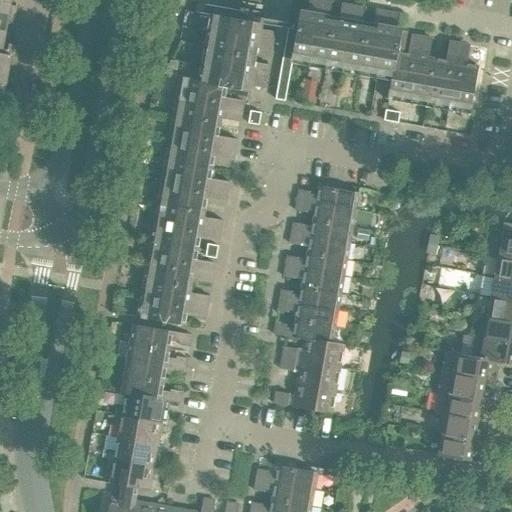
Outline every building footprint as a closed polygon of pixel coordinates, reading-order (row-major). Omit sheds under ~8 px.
[(10,6),(10,0),(0,0),(0,13),(14,16),(16,7),(10,6)] [(332,2),(321,0),(307,0),(306,9),(330,13),(332,2)] [(244,20),(246,10),(240,9),(240,11),(198,3),(196,13),(217,16),(244,20)] [(363,19),(365,8),(341,4),(340,15),(363,19)] [(396,25),(398,14),(375,10),(373,21),(396,25)] [(13,25),(14,16),(0,13),(0,34),(5,35),(7,24),(13,25)] [(326,62),(333,21),(299,15),(297,30),(293,56),(326,62)] [(251,57),(255,34),(257,23),(244,20),(217,16),(211,50),(251,57)] [(360,68),(367,27),(333,21),(326,62),(360,68)] [(393,74),(397,52),(398,52),(401,34),(367,27),(360,68),(392,73),(393,74)] [(285,101),(293,56),(297,30),(288,28),(275,99),(285,101)] [(271,55),(275,32),(264,30),(260,53),(271,55)] [(3,44),(5,35),(0,34),(0,55),(1,56),(2,50),(8,51),(9,45),(3,44)] [(430,52),(432,39),(416,36),(414,49),(430,52)] [(462,58),(464,45),(449,42),(446,55),(462,58)] [(5,88),(9,66),(15,67),(19,46),(9,45),(8,51),(2,50),(1,56),(0,55),(0,108),(8,109),(11,89),(5,88)] [(245,91),(251,57),(211,50),(206,82),(205,83),(226,87),(226,88),(245,91)] [(434,59),(398,52),(397,52),(393,74),(392,73),(387,100),(425,107),(426,100),(434,59)] [(469,119),(478,66),(434,59),(426,100),(425,107),(424,111),(434,112),(434,108),(460,113),(460,117),(469,119)] [(265,88),(269,65),(258,63),(254,86),(265,88)] [(220,124),(223,108),(226,88),(226,87),(205,83),(206,82),(178,77),(172,116),(220,124)] [(240,122),(242,106),(229,104),(227,119),(240,122)] [(398,123),(400,112),(385,110),(384,120),(398,123)] [(258,125),(261,113),(250,111),(248,123),(258,125)] [(212,168),(218,136),(220,124),(172,116),(168,115),(166,124),(170,125),(165,151),(162,150),(160,159),(212,168)] [(234,155),(237,139),(224,137),(221,153),(234,155)] [(205,211),(208,189),(212,168),(160,159),(159,167),(162,167),(158,194),(154,193),(152,202),(156,203),(205,211)] [(226,197),(229,182),(216,180),(213,195),(226,197)] [(355,210),(358,193),(319,186),(317,197),(309,195),(310,191),(299,189),(297,200),(355,210)] [(352,227),(355,210),(297,200),(295,211),(306,212),(307,208),(315,210),(313,220),(352,227)] [(194,274),(202,224),(205,211),(156,203),(150,239),(146,239),(144,248),(148,249),(145,265),(194,274)] [(220,236),(222,220),(209,218),(207,234),(220,236)] [(349,244),(352,227),(313,220),(311,230),(303,229),(304,225),(293,223),(291,233),(349,244)] [(346,260),(349,244),(291,233),(289,244),(300,245),(301,241),(309,243),(307,253),(346,260)] [(511,238),(491,235),(488,256),(498,258),(511,259),(511,238)] [(216,258),(218,246),(207,244),(205,256),(216,258)] [(344,277),(346,260),(307,253),(305,263),(297,262),(298,258),(287,256),(285,266),(344,277)] [(511,259),(498,258),(494,278),(511,280),(511,259)] [(185,326),(192,281),(194,274),(145,265),(138,308),(134,307),(132,316),(185,326)] [(211,284),(214,268),(201,266),(199,275),(198,282),(211,284)] [(341,293),(344,277),(285,266),(283,277),(294,279),(295,274),(303,276),(301,286),(341,293)] [(511,280),(494,278),(491,297),(511,301),(511,280)] [(338,310),(341,293),(301,286),(299,297),(291,296),(292,291),(281,289),(279,300),(338,310)] [(206,312),(209,296),(196,294),(194,305),(193,310),(206,312)] [(511,301),(491,297),(487,318),(511,322),(511,301)] [(338,310),(279,300),(277,310),(288,312),(289,308),(297,310),(295,320),(335,327),(338,310)] [(511,322),(487,318),(484,338),(511,342),(511,322)] [(332,342),(335,327),(295,320),(293,330),(286,329),(286,324),(275,323),(273,334),(304,339),(332,343),(332,342)] [(189,347),(191,335),(133,325),(130,342),(169,349),(171,339),(179,341),(178,345),(189,347)] [(511,342),(484,338),(483,338),(474,336),(471,356),(499,361),(499,362),(511,364),(511,342)] [(340,368),(344,344),(332,342),(332,343),(304,339),(302,351),(297,351),(297,349),(283,347),(281,358),(340,368)] [(168,359),(169,349),(130,342),(127,359),(185,369),(187,358),(176,356),(175,361),(168,359)] [(497,372),(499,362),(499,361),(471,356),(446,351),(442,372),(484,380),(486,370),(497,372)] [(336,391),(340,368),(281,358),(279,369),(293,371),(294,370),(298,370),(296,383),(336,391)] [(164,382),(165,372),(173,374),(172,378),(183,380),(185,369),(127,359),(124,375),(164,382)] [(483,389),(484,380),(442,372),(438,392),(492,402),(494,391),(483,389)] [(164,382),(124,375),(121,393),(125,394),(165,401),(179,403),(181,391),(170,390),(169,394),(162,392),(164,382)] [(332,414),(336,391),(296,383),(294,396),(289,396),(289,394),(275,391),(273,404),(332,414)] [(490,412),(492,402),(438,392),(435,412),(445,414),(477,420),(479,411),(490,412)] [(161,422),(165,401),(125,394),(123,406),(117,405),(116,414),(161,422)] [(157,444),(161,422),(116,414),(114,423),(120,424),(118,437),(157,444)] [(487,431),(476,429),(477,420),(445,414),(441,434),(485,442),(487,431)] [(483,453),(485,442),(441,434),(437,455),(470,461),(472,451),(483,453)] [(153,467),(157,444),(118,437),(115,451),(109,450),(108,459),(153,467)] [(149,490),(153,467),(108,459),(106,468),(112,469),(110,484),(149,490)] [(312,490),(315,472),(277,465),(275,476),(268,475),(268,471),(257,469),(255,480),(312,490)] [(309,506),(312,490),(255,480),(254,490),(265,492),(265,488),(273,489),(271,499),(309,506)] [(131,511),(134,501),(111,497),(107,511),(131,511)] [(208,511),(213,511),(214,500),(203,498),(200,511),(208,511)] [(307,511),(309,506),(271,499),(269,509),(262,508),(263,504),(252,502),(249,511),(307,511)] [(154,511),(156,505),(134,501),(131,511),(154,511)] [(236,511),(238,504),(226,502),(224,511),(236,511)]
